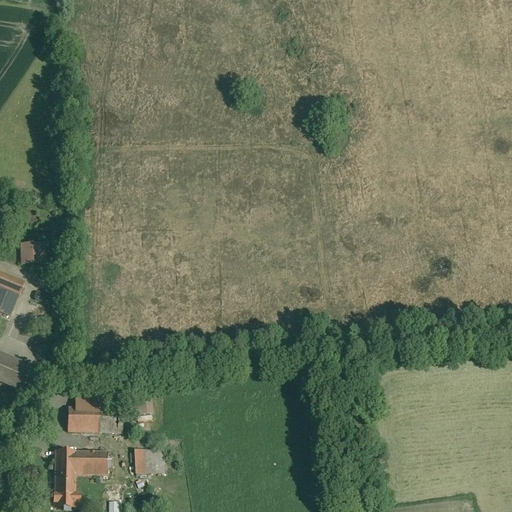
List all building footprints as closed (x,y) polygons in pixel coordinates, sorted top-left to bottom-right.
[(24,190),(15,189),(12,204),(22,206),(24,190)] [(17,232),(10,231),(9,238),(16,239),(17,232)] [(42,246),(21,246),(21,266),(43,266),(42,246)] [(24,286),(0,275),(0,313),(11,318),(24,286)] [(36,372),(0,356),(0,384),(25,395),(36,372)] [(151,391),(130,392),(131,407),(133,418),(154,416),(152,402),(151,391)] [(71,404),(67,403),(67,434),(99,435),(99,411),(100,404),(71,404)] [(123,412),(99,411),(99,435),(123,435),(123,412)] [(164,452),(135,453),(136,477),(165,476),(164,452)] [(109,455),(54,454),(54,474),(75,474),(75,477),(109,478),(109,455)] [(75,474),(54,474),(54,509),(78,509),(79,499),(75,498),(75,477),(75,474)]
